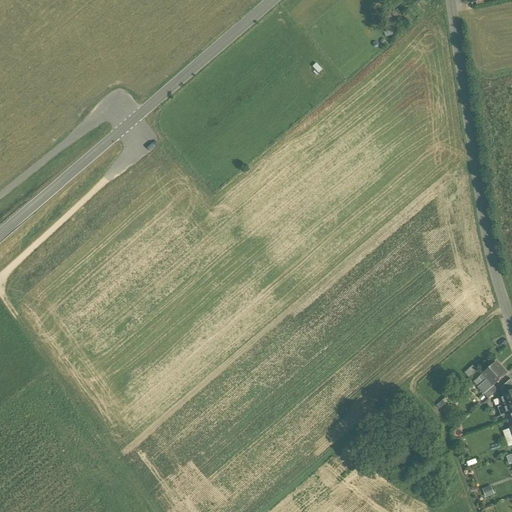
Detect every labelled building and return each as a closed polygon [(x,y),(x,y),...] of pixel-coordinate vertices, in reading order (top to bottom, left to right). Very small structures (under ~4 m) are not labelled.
[(501,367),(500,368),(495,363),(483,374),(488,379),(494,386),(507,374),(501,367)] [(483,374),(480,377),(484,382),(488,379),(483,374)] [(484,382),(479,387),(484,394),(494,386),(488,379),(484,382)] [(511,382),(511,379),(501,389),(503,395),(511,391),(511,382)] [(494,386),(484,394),(489,399),(498,391),(494,386)] [(511,391),(503,395),(500,396),(504,406),(507,415),(511,414),(511,413),(511,391)] [(504,406),(498,408),(501,417),(507,415),(504,406)] [(492,488),(484,491),(486,499),(495,496),(492,488)]
